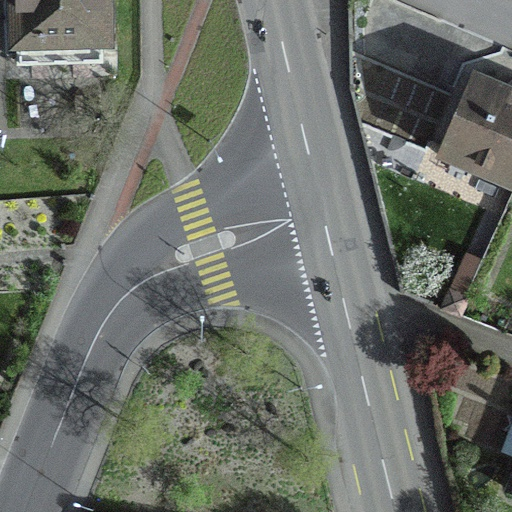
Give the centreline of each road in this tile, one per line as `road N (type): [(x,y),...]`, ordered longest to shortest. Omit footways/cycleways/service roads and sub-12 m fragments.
road 1 (secondary): [(321,200),(204,245),(138,288),(89,366),(33,511)]
road 2 (secondary): [(321,200),(393,511)]
road 3 (secondary): [(278,0),(321,200)]
